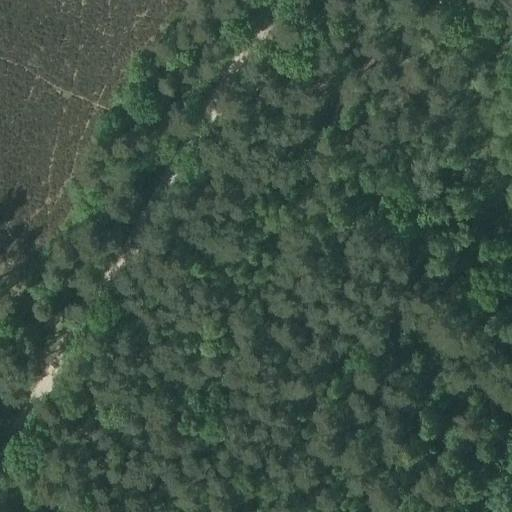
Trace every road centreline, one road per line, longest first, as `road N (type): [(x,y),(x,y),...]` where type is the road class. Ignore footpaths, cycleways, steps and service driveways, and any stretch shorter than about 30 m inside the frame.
road 1 (track): [(0,442),(270,0)]
road 2 (track): [(139,511),(93,434),(79,315)]
